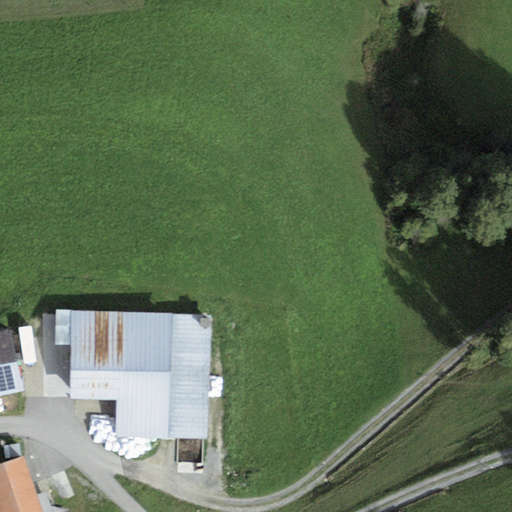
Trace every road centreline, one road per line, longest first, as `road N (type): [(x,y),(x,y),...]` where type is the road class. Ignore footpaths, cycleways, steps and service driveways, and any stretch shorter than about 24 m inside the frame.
road 1 (track): [(83,453),(209,497),(273,499),(344,460),(511,305)]
road 2 (track): [(511,455),(386,511)]
road 3 (track): [(144,511),(83,453),(38,429)]
